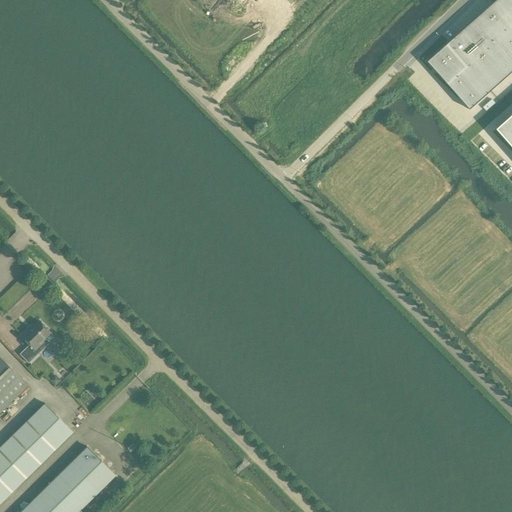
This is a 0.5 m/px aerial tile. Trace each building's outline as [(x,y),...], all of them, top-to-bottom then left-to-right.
[(511,0),(496,0),(427,61),(438,74),(470,109),(511,71),(511,0)] [(511,114),(496,129),(511,147),(511,114)] [(21,335),(30,344),(20,354),(28,363),(41,351),(37,347),(51,333),(39,321),(29,331),(27,329),(21,335)] [(0,412),(28,386),(0,357),(0,412)] [(0,504),(74,432),(45,402),(0,446),(0,504)] [(79,511),(116,475),(87,446),(19,511),(79,511)]
